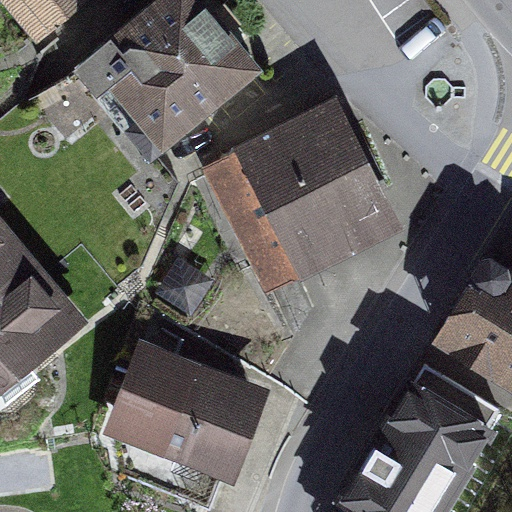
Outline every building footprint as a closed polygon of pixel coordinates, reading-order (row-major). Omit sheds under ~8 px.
[(0,0),(37,43),(85,0),(0,0)] [(266,54),(219,0),(137,0),(71,55),(97,86),(109,76),(163,140),(266,54)] [(237,150),(202,167),(262,292),(402,224),(337,92),(233,142),(237,150)] [(0,210),(0,391),(90,316),(0,210)] [(511,256),(487,242),(431,337),(511,384),(511,256)] [(271,380),(138,332),(103,428),(121,435),(126,478),(199,503),(211,467),(236,476),(271,380)] [(426,362),(416,379),(407,374),(340,488),(355,497),(345,511),(436,511),(499,405),(426,362)]
